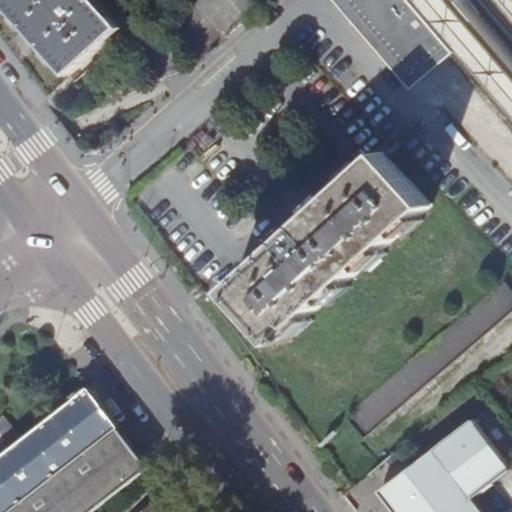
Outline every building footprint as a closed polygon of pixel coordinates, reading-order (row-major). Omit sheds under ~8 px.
[(125,28),(99,0),(0,0),(70,77),(125,28)] [(329,0),(335,6),(346,19),(360,36),(408,91),(456,50),(430,20),(414,1),(412,0),(329,0)] [(456,50),(511,115),(511,72),(449,0),(412,0),(414,1),(430,20),(456,50)] [(511,0),(502,0),(511,11),(511,0)] [(432,204),(384,151),(231,290),(278,342),(432,204)] [(419,392),(511,312),(511,286),(506,280),(417,356),(348,416),(366,437),(419,392)] [(0,511),(9,511),(122,427),(92,387),(24,439),(3,455),(0,457),(0,511)] [(0,450),(3,455),(24,439),(8,420),(0,426),(0,450)] [(511,467),(475,421),(382,490),(398,511),(485,511),(474,497),(511,468),(511,467)] [(92,511),(152,466),(122,427),(9,511),(92,511)] [(177,511),(184,507),(174,493),(149,511),(177,511)]
